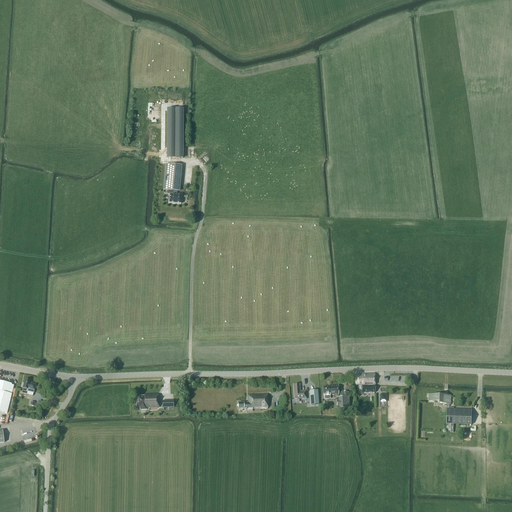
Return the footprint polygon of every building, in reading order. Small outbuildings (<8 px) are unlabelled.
[(167,109),(167,158),(183,158),(183,109),(167,109)] [(166,165),(164,190),(167,190),(167,194),(170,194),(169,203),(181,204),(182,195),(177,195),(177,191),(179,191),(181,166),(166,165)] [(358,385),(358,391),(362,391),(362,393),(375,392),(375,385),(374,374),(362,374),(362,376),(356,376),(356,385),(358,385)] [(29,384),(30,380),(25,379),(24,384),(22,385),(22,388),(23,388),(22,394),(27,395),(28,391),(33,393),(35,385),(29,384)] [(0,381),(0,412),(7,414),(12,394),(9,394),(12,384),(0,381)] [(299,384),(293,385),(294,393),(294,399),(302,398),(302,400),(306,399),(306,391),(300,392),(299,384)] [(338,394),(338,385),(327,386),(327,387),(323,387),(323,391),(323,396),(324,396),(324,399),(330,399),(330,396),(330,395),(338,394)] [(318,390),(309,391),(311,405),(319,405),(318,390)] [(159,408),(158,394),(144,395),(144,396),(137,397),(137,407),(140,407),(140,410),(146,410),(146,408),(159,408)] [(268,409),(267,394),(248,395),(248,403),(244,403),(238,403),(238,408),(244,408),(246,408),(246,411),(253,411),(253,409),(268,409)] [(443,404),(444,398),(444,395),(429,395),(429,401),(440,402),(440,403),(443,404)] [(337,406),(337,409),(347,408),(347,398),(341,398),(339,398),(339,406),(337,406)] [(446,424),(471,425),(472,410),(447,409),(446,424)]
